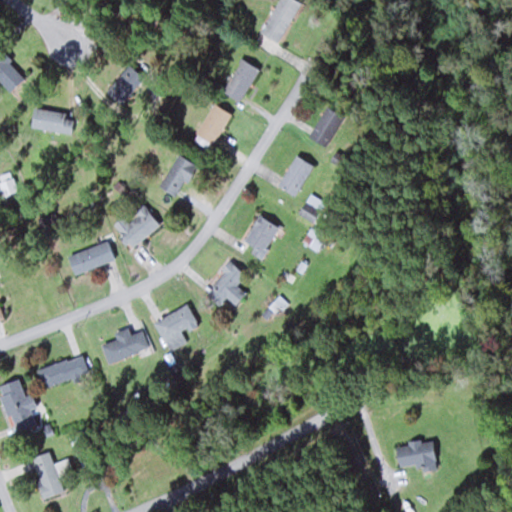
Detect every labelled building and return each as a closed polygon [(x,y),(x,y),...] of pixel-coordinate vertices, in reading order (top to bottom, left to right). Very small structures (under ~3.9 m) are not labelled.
[(0,52),(0,80),(12,91),(26,76),(0,52)] [(259,69),(242,59),(222,91),(239,101),(259,69)] [(106,91),(121,104),(145,77),(130,64),(106,91)] [(212,145),(231,114),(214,103),(195,134),(212,145)] [(71,134),(74,114),(34,107),(30,127),(71,134)] [(326,146),(342,120),(325,109),(309,136),(326,146)] [(159,187),(178,197),(197,165),(178,154),(159,187)] [(277,184),(294,196),(316,167),(298,154),(277,184)] [(1,180),(4,190),(11,187),(8,178),(1,180)] [(114,225),(133,248),(160,224),(144,205),(135,212),(138,216),(129,223),(123,217),(114,225)] [(38,219),(44,235),(61,228),(55,212),(38,219)] [(253,247),(250,253),(263,259),(279,225),(257,215),(244,243),(253,247)] [(68,254),(74,273),(114,261),(108,242),(68,254)] [(234,304),(245,293),(237,285),(246,276),(233,263),(205,292),(219,305),(227,297),(234,304)] [(188,342),(182,331),(197,324),(188,304),(155,319),(170,351),(188,342)] [(149,348),(143,330),(132,334),(130,331),(101,341),(109,362),(149,348)] [(82,353),(36,369),(43,388),(89,372),(82,353)] [(0,390),(14,432),(39,423),(23,376),(0,383),(0,390)] [(396,444),(400,466),(421,462),(423,469),(437,467),(432,438),(396,444)] [(42,496),(63,491),(53,451),(32,456),(42,496)]
